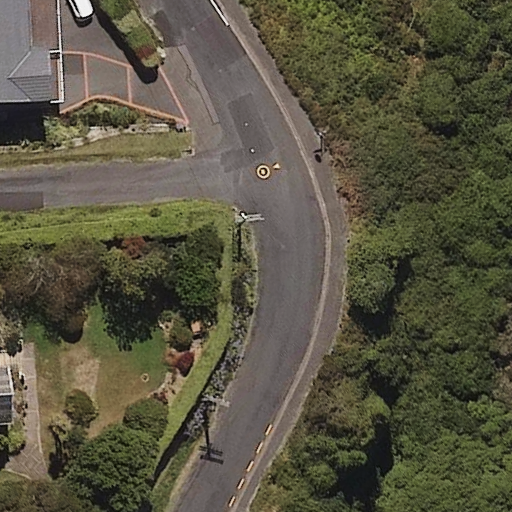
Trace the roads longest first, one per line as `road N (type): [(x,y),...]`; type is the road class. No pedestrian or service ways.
road 1 (residential): [(199,511),(273,360),(290,286),(280,172)]
road 2 (residential): [(0,188),(280,172)]
road 3 (residential): [(280,172),(177,0)]
